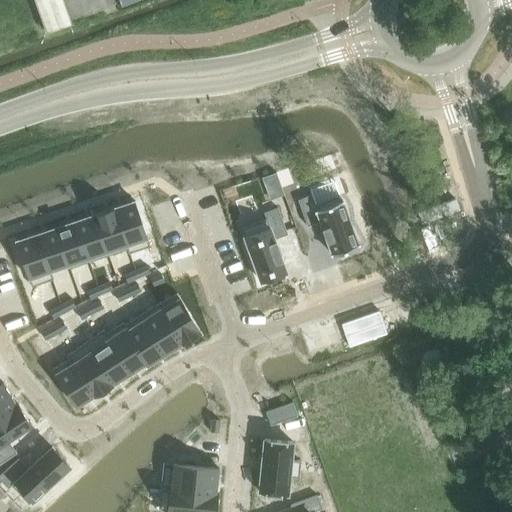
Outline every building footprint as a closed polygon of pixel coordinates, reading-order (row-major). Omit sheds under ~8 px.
[(35,0),(47,33),(73,24),(71,19),(116,3),(114,0),(35,0)] [(276,172),(263,177),(271,199),(284,195),(276,172)] [(312,195),(298,200),(308,227),(321,222),(332,252),(333,254),(359,245),(358,243),(343,203),(344,203),(343,201),(341,196),(316,205),(312,195)] [(457,198),(419,208),(423,220),(460,210),(457,198)] [(134,201),(114,207),(130,253),(150,246),(135,200),(133,200),(134,201)] [(114,207),(95,213),(95,214),(109,255),(127,249),(129,254),(130,253),(114,207)] [(267,218),(242,227),(261,281),(287,271),(282,258),(282,257),(276,240),(275,240),(275,239),(288,234),(278,207),(264,212),(267,218)] [(95,214),(76,220),(90,262),(109,255),(95,214)] [(76,220),(56,227),(71,268),(90,262),(76,220)] [(56,227),(37,233),(53,279),(54,279),(51,270),(68,264),(69,269),(71,268),(56,227)] [(18,239),(17,240),(32,286),(53,279),(37,233),(18,240),(18,239)] [(147,266),(136,271),(139,278),(150,273),(147,266)] [(136,271),(125,276),(128,283),(139,278),(136,271)] [(162,275),(151,280),(154,287),(165,282),(162,275)] [(110,283),(99,288),(102,295),(113,290),(110,283)] [(138,285),(127,290),(131,298),(142,293),(138,285)] [(99,288),(88,293),(91,300),(102,295),(99,288)] [(127,290),(116,296),(119,303),(131,298),(127,290)] [(178,294),(159,305),(183,343),(201,331),(178,294)] [(72,300),(61,305),(65,312),(76,307),(72,300)] [(101,302),(90,308),(93,315),(104,310),(101,302)] [(61,305),(50,310),(54,317),(65,312),(61,305)] [(159,305),(142,316),(166,353),(182,343),(183,343),(159,305)] [(90,308),(79,313),(82,320),(93,315),(90,308)] [(380,311),(342,324),(350,346),(387,333),(380,311)] [(124,324),(123,325),(148,364),(166,353),(142,316),(126,326),(124,324)] [(63,321),(53,327),(57,334),(67,328),(63,321)] [(105,331),(104,331),(130,373),(146,363),(147,365),(148,364),(123,325),(107,335),(105,331)] [(53,327),(42,333),(46,340),(57,334),(53,327)] [(104,331),(86,342),(113,384),(114,384),(113,383),(130,373),(104,331)] [(86,342),(69,353),(95,395),(113,384),(86,342)] [(71,358),(53,369),(77,406),(94,395),(95,395),(69,353),(68,354),(71,358)] [(0,416),(18,404),(18,403),(17,404),(4,384),(0,386),(0,416)] [(293,402),(266,411),(271,424),(298,415),(293,402)] [(18,404),(0,416),(0,463),(17,452),(9,441),(32,425),(18,404)] [(220,420),(212,419),(211,431),(219,432),(219,431),(220,420)] [(265,438),(259,491),(288,494),(290,476),(299,477),(301,460),(293,459),(291,459),(293,441),(265,438)] [(20,458),(0,475),(0,478),(9,488),(12,484),(29,503),(70,466),(52,446),(29,468),(20,458)] [(173,463),(171,488),(217,493),(217,492),(219,468),(173,463)] [(171,488),(168,511),(215,511),(217,493),(171,488)] [(293,511),(316,511),(322,508),(318,495),(291,504),(293,511)]
